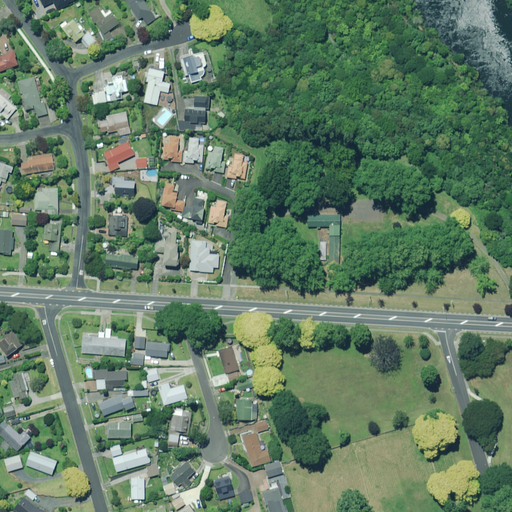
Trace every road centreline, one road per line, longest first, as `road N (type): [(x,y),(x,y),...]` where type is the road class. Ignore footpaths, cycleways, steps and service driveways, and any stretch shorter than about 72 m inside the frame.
road 1 (secondary): [(187,306),(446,321)]
road 2 (residential): [(44,296),(102,511)]
road 3 (residential): [(495,511),(446,321)]
road 4 (residential): [(77,298),(84,179),(74,124)]
road 5 (residential): [(219,444),(187,306)]
road 6 (residential): [(66,77),(187,30)]
